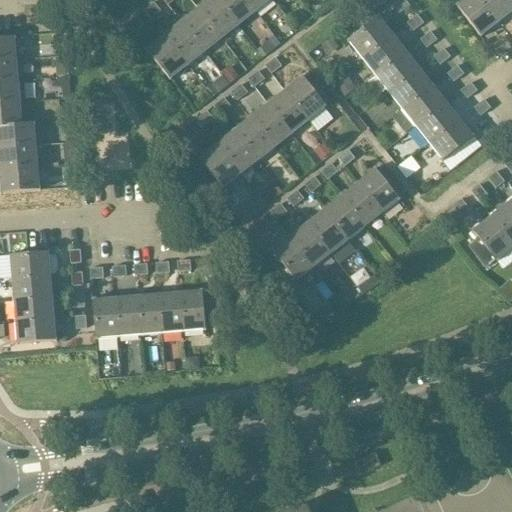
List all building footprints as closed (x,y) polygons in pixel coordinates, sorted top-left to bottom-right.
[(215,0),(211,0),(197,11),(221,41),(238,28),(215,0)] [(215,0),(238,28),(255,14),(243,0),(215,0)] [(243,0),(255,14),(272,1),(270,0),(243,0)] [(400,0),(393,6),(399,14),(409,6),(404,0),(400,0)] [(467,0),(456,9),(480,39),(497,25),(477,0),(467,0)] [(511,13),(511,8),(505,0),(477,0),(497,25),(511,13)] [(161,12),(154,3),(144,12),(151,20),(161,12)] [(197,11),(180,25),(203,55),(221,41),(197,11)] [(424,24),(417,16),(406,24),(413,32),(424,24)] [(143,26),(136,17),(126,26),(133,34),(143,26)] [(378,19),(348,44),(362,61),(392,37),(378,19)] [(180,25),(163,38),(186,68),(203,55),(180,25)] [(437,41),(430,32),(420,41),(426,49),(437,41)] [(406,54),(392,37),(362,61),(375,78),(406,54)] [(146,52),(169,82),(186,68),(163,38),(146,52)] [(280,45),(274,38),(257,51),(263,59),(280,45)] [(14,40),(0,41),(0,63),(15,63),(14,40)] [(450,58),(444,50),(433,58),(440,66),(450,58)] [(406,54),(375,78),(389,95),(419,71),(406,54)] [(281,67),(275,59),(264,67),(271,74),(281,67)] [(15,63),(0,63),(0,85),(17,84),(15,63)] [(464,75),(457,67),(447,75),(453,83),(464,75)] [(419,71),(389,95),(402,112),(433,87),(419,71)] [(264,80),(258,72),(247,80),(253,89),(264,80)] [(228,86),(221,77),(206,89),(213,98),(228,86)] [(326,109),(302,79),(285,93),(309,123),(326,109)] [(477,92),(471,83),(460,92),(467,100),(477,92)] [(0,85),(0,107),(19,106),(17,84),(0,85)] [(248,93),(241,85),(231,93),(237,102),(248,93)] [(446,104),(433,87),(402,112),(416,128),(446,104)] [(309,123),(285,93),(268,106),(292,136),(309,123)] [(230,107),(224,99),(214,107),(220,115),(230,107)] [(491,109),(484,101),(473,109),(480,117),(491,109)] [(446,104),(416,128),(429,145),(460,121),(446,104)] [(0,129),(21,127),(19,106),(0,107),(0,129)] [(292,136),(268,106),(251,120),(274,150),(292,136)] [(214,120),(207,112),(196,120),(203,128),(214,120)] [(251,120),(234,133),(257,163),(274,150),(251,120)] [(474,139),(460,121),(429,145),(443,163),(474,139)] [(0,129),(0,151),(35,148),(34,126),(21,127),(0,129)] [(178,134),(185,143),(196,135),(189,126),(178,134)] [(234,133),(217,147),(240,177),(257,163),(234,133)] [(320,162),(331,153),(324,144),(313,153),(320,162)] [(200,160),(223,190),(240,177),(217,147),(200,160)] [(35,148),(0,151),(0,173),(37,170),(35,148)] [(355,160),(348,151),(338,159),(344,168),(355,160)] [(338,173),(331,165),(320,173),(327,181),(338,173)] [(0,193),(0,196),(39,193),(37,170),(0,173),(0,193)] [(376,171),(358,185),(381,215),(399,201),(376,171)] [(504,182),(496,172),(487,179),(495,190),(504,182)] [(321,186),(314,178),(304,186),(310,194),(321,186)] [(265,191),(273,201),(281,194),(274,184),(265,191)] [(381,215),(358,185),(341,199),(364,229),(381,215)] [(479,186),(471,192),(479,203),(488,196),(479,186)] [(297,191),(286,200),(293,208),(304,200),(297,191)] [(364,229),(341,199),(324,212),(347,242),(364,229)] [(452,207),(460,217),(470,210),(461,200),(452,207)] [(287,213),(280,205),(270,212),(276,221),(287,213)] [(511,210),(507,205),(490,218),(511,245),(511,210)] [(347,242),(324,212),(307,226),(330,256),(347,242)] [(511,250),(511,245),(490,218),(472,232),(479,240),(468,248),(486,271),(511,250)] [(269,227),(262,219),(252,227),(259,235),(269,227)] [(330,256),(307,226),(290,239),(313,269),(330,256)] [(272,253),(295,283),(313,269),(290,239),(272,253)] [(69,253),(70,265),(81,265),(80,252),(69,253)] [(48,255),(9,259),(11,281),(50,278),(48,255)] [(191,272),(190,262),(177,263),(178,273),(191,272)] [(168,263),(155,264),(156,275),(170,274),(168,263)] [(148,275),(147,265),(133,266),(134,277),(148,275)] [(112,268),(113,279),(126,277),(125,267),(112,268)] [(104,279),(103,269),(89,270),(91,281),(104,279)] [(82,274),(71,275),(72,288),(83,287),(82,274)] [(50,278),(11,281),(13,302),(52,299),(50,278)] [(202,293),(179,295),(182,333),(205,331),(202,293)] [(179,295),(157,296),(161,335),(182,333),(179,295)] [(72,297),(74,310),(84,309),(83,296),(72,297)] [(139,337),(161,335),(157,296),(136,298),(139,337)] [(136,298),(114,300),(117,339),(139,337),(136,298)] [(13,302),(15,324),(54,321),(52,299),(13,302)] [(92,302),(96,341),(117,339),(114,300),(92,302)] [(76,331),(86,330),(85,317),(74,318),(76,331)] [(56,344),(54,321),(15,324),(17,346),(56,344)] [(351,464),(357,477),(380,467),(374,454),(351,464)]
